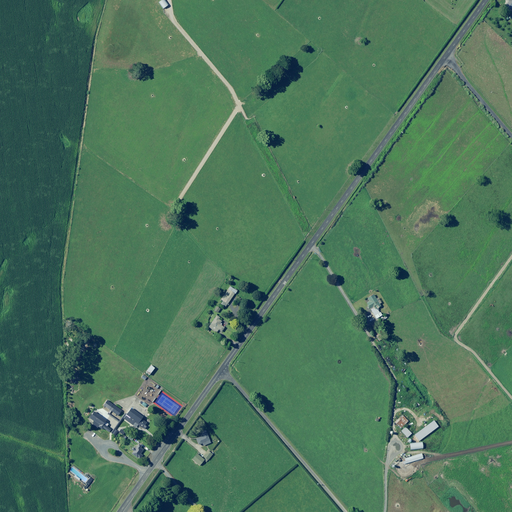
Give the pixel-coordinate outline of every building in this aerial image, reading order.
[(167,6),(162,0),(159,3),(163,9),(167,6)] [(221,304),(225,307),(234,294),(235,294),(237,291),(231,286),(221,300),(223,301),(221,304)] [(370,309),(376,319),(382,315),(378,308),(381,306),(379,304),(381,303),(378,297),(376,298),(373,294),(367,298),(369,301),(367,303),(368,305),(367,306),(369,310),(370,309)] [(220,322),(221,321),(218,319),(220,317),(216,315),(208,327),(217,333),(218,330),(221,332),(225,326),(220,322)] [(119,413),(103,402),(98,409),(114,420),(119,413)] [(140,419),(127,410),(123,416),(136,426),(140,419)] [(103,423),(91,414),(86,420),(90,423),(88,427),(94,432),(96,428),(106,435),(109,432),(101,426),(103,423)] [(409,421),(403,415),(395,422),(401,429),(409,421)] [(117,423),(108,417),(107,419),(116,425),(117,423)] [(132,424),(123,418),(121,421),(130,428),(132,424)] [(438,427),(434,421),(414,435),(419,441),(438,427)] [(145,428),(138,424),(135,428),(141,433),(145,428)] [(412,434),(405,427),(402,430),(401,429),(400,430),(407,438),(412,434)] [(205,430),(201,432),(202,434),(200,435),(201,437),(196,439),(198,445),(202,443),(203,446),(211,443),(205,430)] [(422,442),(410,444),(410,450),(423,449),(422,442)] [(136,447),(135,449),(133,447),(131,450),(133,451),(131,454),(137,458),(138,457),(140,459),(143,455),(140,454),(143,450),(140,448),(142,446),(139,444),(137,445),(136,445),(135,446),(136,447)] [(213,454),(208,451),(203,456),(208,460),(213,454)] [(204,460),(197,454),(192,460),(200,466),(204,460)] [(411,457),(406,458),(402,459),(403,464),(423,459),(421,454),(411,457)]
